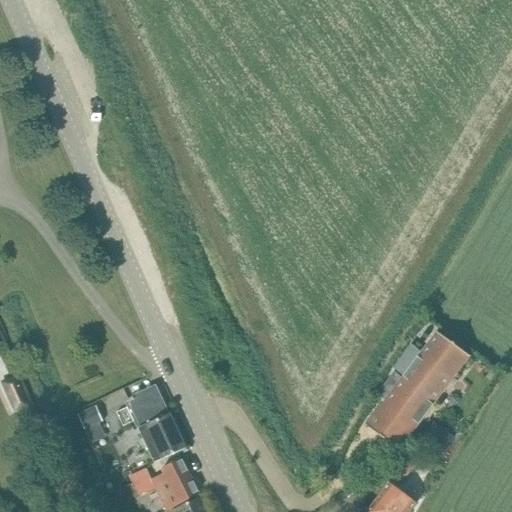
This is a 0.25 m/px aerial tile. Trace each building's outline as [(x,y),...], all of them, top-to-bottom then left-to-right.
[(470,357),(436,332),(420,353),(410,346),(393,369),(395,371),(377,395),(385,402),(366,426),(399,451),(470,357)] [(169,416),(156,388),(130,401),(130,403),(126,405),(154,464),(186,449),(170,415),(169,416)] [(27,400),(14,405),(17,412),(29,406),(27,400)] [(85,431),(100,424),(104,422),(96,406),(78,414),(85,431)] [(105,467),(125,458),(112,428),(92,436),(105,467)] [(422,455),(409,446),(391,470),(404,480),(422,455)] [(166,511),(200,496),(182,460),(161,470),(163,474),(151,481),(145,470),(130,478),(140,497),(154,490),(165,511),(166,511)] [(397,490),(404,480),(391,470),(384,480),(389,484),(367,511),(409,511),(416,504),(405,496),(397,490)] [(111,511),(116,509),(128,504),(122,490),(105,497),(111,511)] [(207,511),(201,499),(191,504),(190,503),(187,504),(188,505),(174,511),(207,511)]
